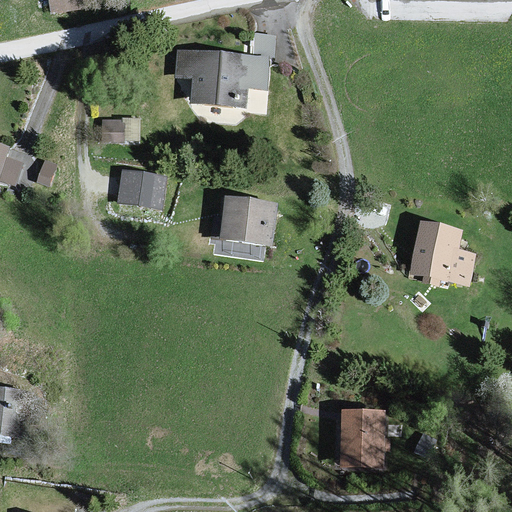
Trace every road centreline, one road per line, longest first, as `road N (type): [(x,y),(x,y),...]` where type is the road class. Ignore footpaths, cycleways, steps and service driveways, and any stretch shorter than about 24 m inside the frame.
road 1 (track): [(176,511),(268,507),(280,495),(301,363),(347,213),(342,143),(307,35),(317,0)]
road 2 (residential): [(0,57),(238,0)]
